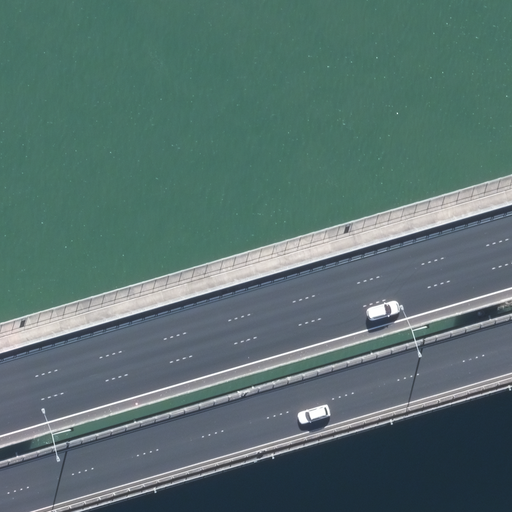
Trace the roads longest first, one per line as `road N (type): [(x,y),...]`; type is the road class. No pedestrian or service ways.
road 1 (motorway): [(0,416),(511,269)]
road 2 (motorway): [(511,349),(0,496)]
